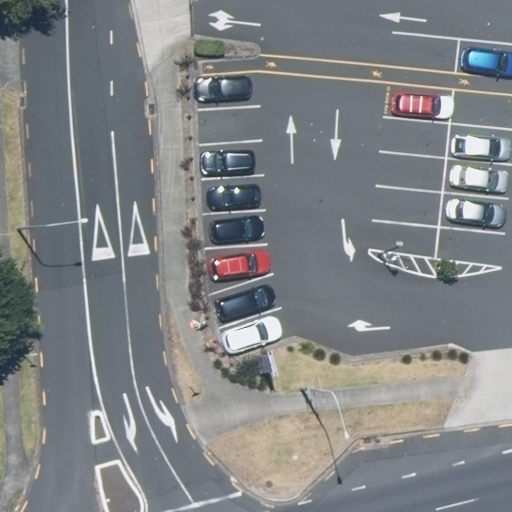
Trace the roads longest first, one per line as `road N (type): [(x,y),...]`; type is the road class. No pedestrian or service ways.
road 1 (residential): [(94,347),(68,0)]
road 2 (residential): [(94,347),(194,511)]
road 3 (residential): [(71,511),(94,347)]
